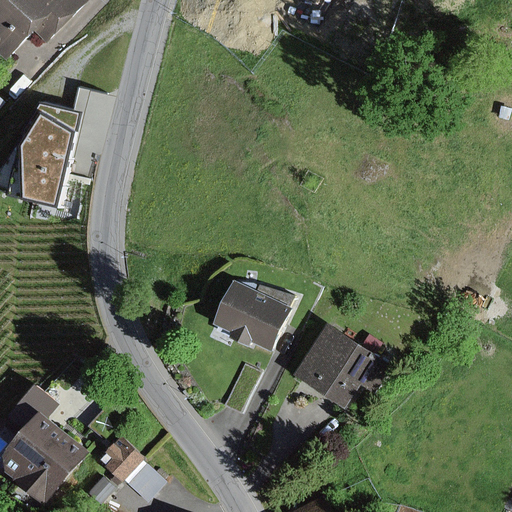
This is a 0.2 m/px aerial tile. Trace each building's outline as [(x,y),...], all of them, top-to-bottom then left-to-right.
[(22,45),(35,32),(47,44),(90,0),(0,0),(0,54),(7,61),(22,45)] [(8,195),(63,209),(83,115),(39,104),(26,127),(8,195)] [(511,114),(511,109),(503,106),(498,117),(509,121),(511,114)] [(273,352),(293,308),(290,307),(295,296),(260,285),(257,292),(234,281),(214,325),(232,333),(230,338),(250,348),(253,343),(273,352)] [(393,368),(329,325),(295,376),(333,401),(346,409),(361,386),(375,395),(393,368)] [(243,415),(263,372),(246,364),(226,406),(235,411),(243,415)] [(45,506),(90,453),(41,411),(4,455),(5,472),(45,506)] [(146,459),(122,437),(100,461),(116,476),(112,481),(119,487),(125,481),(149,503),(158,493),(168,483),(144,461),(146,459)] [(117,488),(104,477),(89,494),(102,505),(117,488)] [(332,511),(325,497),(296,511),(332,511)]
